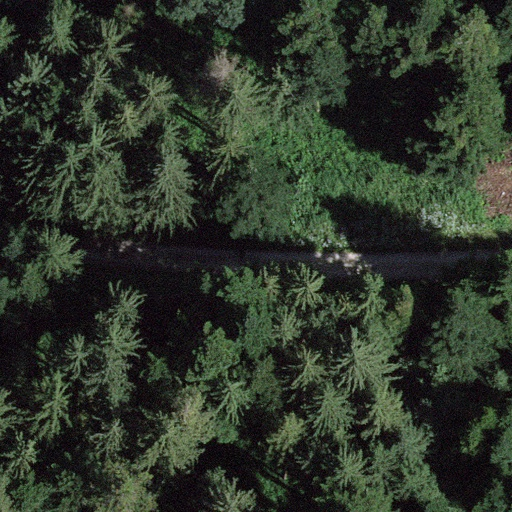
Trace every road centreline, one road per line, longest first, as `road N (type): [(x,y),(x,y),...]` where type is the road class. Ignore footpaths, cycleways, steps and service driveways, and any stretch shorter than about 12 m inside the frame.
road 1 (track): [(511,263),(239,266),(0,238)]
road 2 (track): [(0,373),(239,266)]
